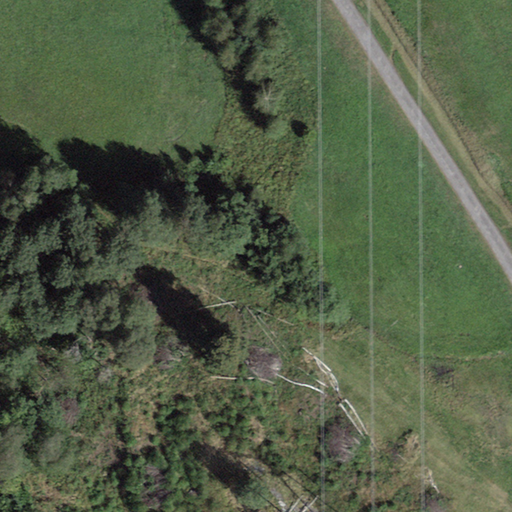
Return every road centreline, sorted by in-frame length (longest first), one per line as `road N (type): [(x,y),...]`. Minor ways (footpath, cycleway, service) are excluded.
road 1 (track): [(0,95),(134,229),(309,310),(511,476)]
road 2 (residential): [(339,0),(511,271)]
